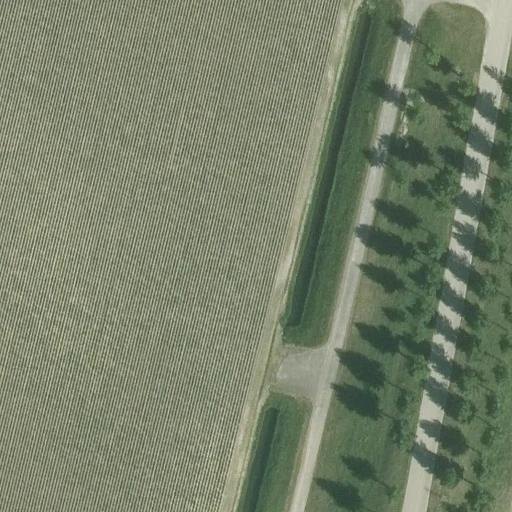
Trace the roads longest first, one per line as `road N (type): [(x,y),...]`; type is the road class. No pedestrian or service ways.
road 1 (track): [(297,511),(415,0)]
road 2 (tertiary): [(413,511),(505,0)]
